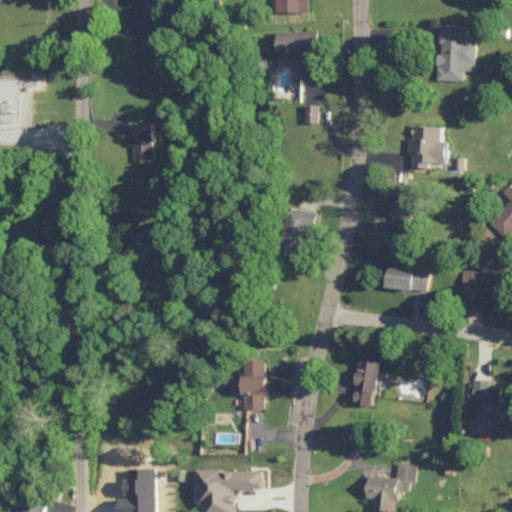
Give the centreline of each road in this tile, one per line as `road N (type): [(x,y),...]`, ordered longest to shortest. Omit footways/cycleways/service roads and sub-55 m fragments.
road 1 (residential): [(298,511),(310,376),(356,172),(354,0)]
road 2 (residential): [(78,511),(86,0)]
road 3 (residential): [(323,317),(417,332),(511,334)]
